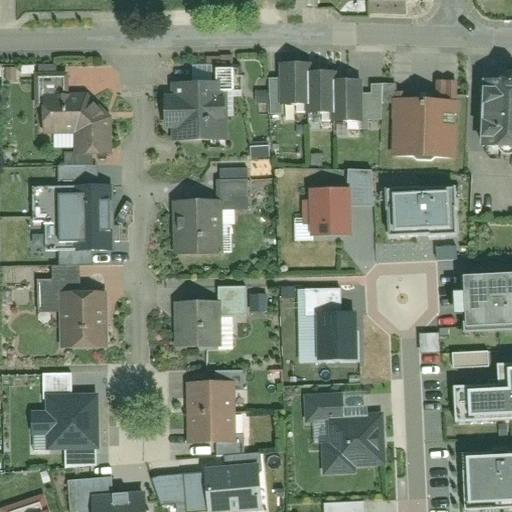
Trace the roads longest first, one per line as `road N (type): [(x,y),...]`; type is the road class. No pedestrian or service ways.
road 1 (residential): [(133,425),(135,44)]
road 2 (residential): [(454,41),(135,44)]
road 3 (residential): [(402,295),(413,511)]
road 4 (residential): [(135,44),(0,45)]
